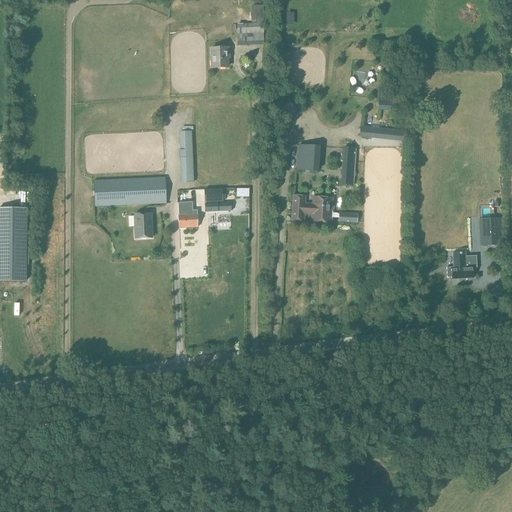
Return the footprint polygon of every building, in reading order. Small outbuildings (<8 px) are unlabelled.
[(251,24),(237,24),(237,30),(237,46),(262,46),(262,30),(262,6),(251,6),(251,24)] [(226,59),(226,55),(229,55),(228,49),(211,50),(212,68),(227,68),(227,59),(226,59)] [(397,111),(397,100),(379,99),(378,110),(397,111)] [(346,137),(359,127),(356,123),(343,134),(346,137)] [(406,141),(407,131),(361,127),(360,137),(406,141)] [(191,131),(179,132),(181,181),(194,181),(191,131)] [(318,172),(319,148),(298,146),(297,170),(318,172)] [(354,186),(357,150),(343,149),(341,185),(354,186)] [(94,208),(164,204),(163,178),(92,182),(94,208)] [(205,202),(223,201),(223,190),(205,190),(205,202)] [(313,205),(304,205),(305,198),(293,197),(291,221),(303,222),(304,215),(312,215),(311,222),(331,224),(332,200),(313,198),(313,205)] [(178,207),(177,207),(178,216),(179,228),(198,227),(196,211),(192,211),(191,206),(191,203),(178,203),(178,207)] [(0,209),(0,281),(11,281),(26,281),(26,256),(26,209),(0,209)] [(135,239),(152,238),(151,215),(134,215),(135,239)] [(480,246),(503,245),(501,219),(479,220),(480,246)] [(451,268),(446,268),(447,278),(452,278),(452,280),(473,279),(473,268),(477,267),(476,256),(465,256),(465,253),(452,253),(453,268),(451,268)]
